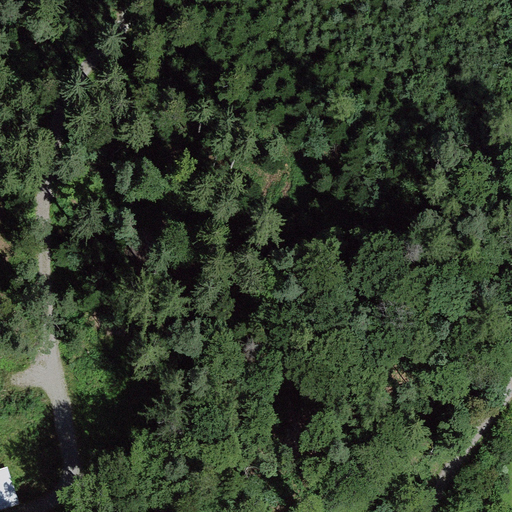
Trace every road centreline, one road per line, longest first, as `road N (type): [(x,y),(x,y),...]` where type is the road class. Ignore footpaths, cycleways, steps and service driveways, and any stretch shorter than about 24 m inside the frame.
road 1 (track): [(153,0),(88,166),(67,266),(79,419),(66,443)]
road 2 (track): [(429,511),(449,471),(511,390)]
